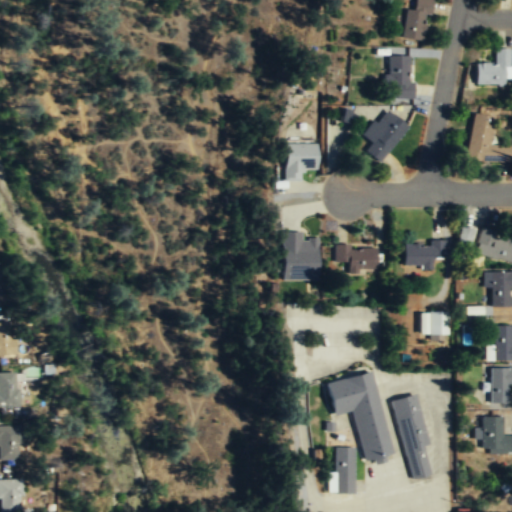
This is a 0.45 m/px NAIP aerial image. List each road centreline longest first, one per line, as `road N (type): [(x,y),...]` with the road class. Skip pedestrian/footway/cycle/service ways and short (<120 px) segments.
road 1 (residential): [(461,0),(426,194)]
road 2 (residential): [(345,192),(511,193)]
